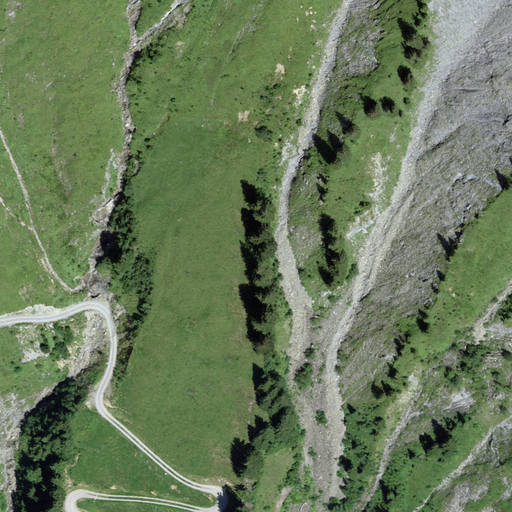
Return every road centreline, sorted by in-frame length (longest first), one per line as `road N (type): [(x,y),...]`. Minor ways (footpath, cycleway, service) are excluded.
road 1 (track): [(108,417),(176,477),(219,492),(223,507),(75,495)]
road 2 (track): [(0,322),(102,309),(112,357),(98,403),(108,417)]
